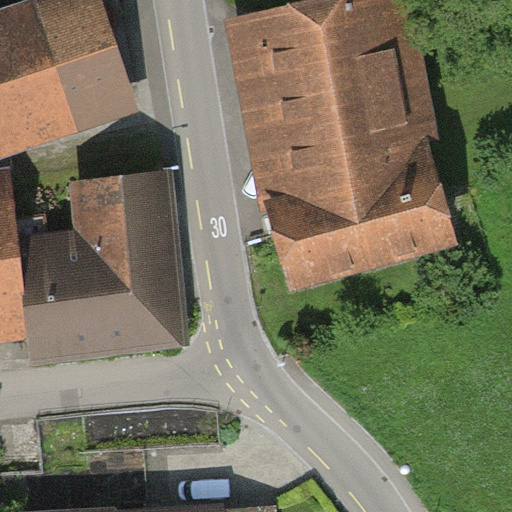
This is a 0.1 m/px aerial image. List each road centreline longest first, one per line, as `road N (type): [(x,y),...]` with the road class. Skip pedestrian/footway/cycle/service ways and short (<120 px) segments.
road 1 (residential): [(248,374),(185,0)]
road 2 (residential): [(0,399),(248,374)]
road 3 (residential): [(383,511),(342,456),(248,374)]
